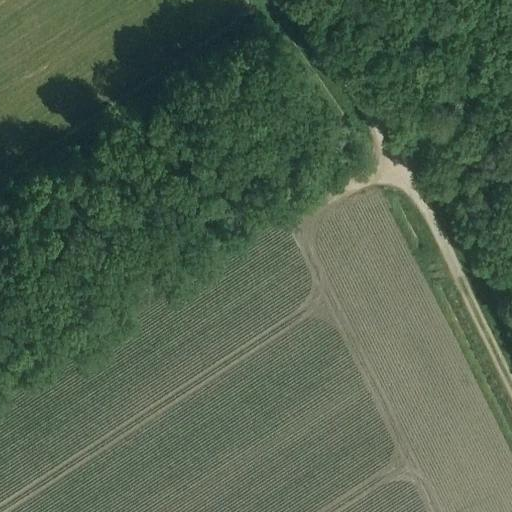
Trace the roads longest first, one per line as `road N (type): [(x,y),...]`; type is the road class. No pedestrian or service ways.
road 1 (unclassified): [(454,276),(394,157),(287,0)]
road 2 (track): [(511,396),(454,276)]
